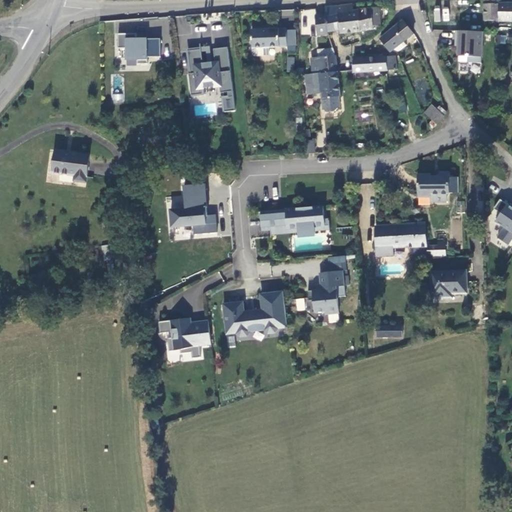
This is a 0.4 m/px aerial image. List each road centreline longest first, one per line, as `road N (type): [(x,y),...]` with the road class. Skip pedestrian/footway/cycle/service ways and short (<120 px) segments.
road 1 (unclassified): [(469,125),(408,155),(247,174),(239,188),(244,273)]
road 2 (tertiary): [(54,4),(220,0)]
road 3 (unclassified): [(408,0),(469,125)]
